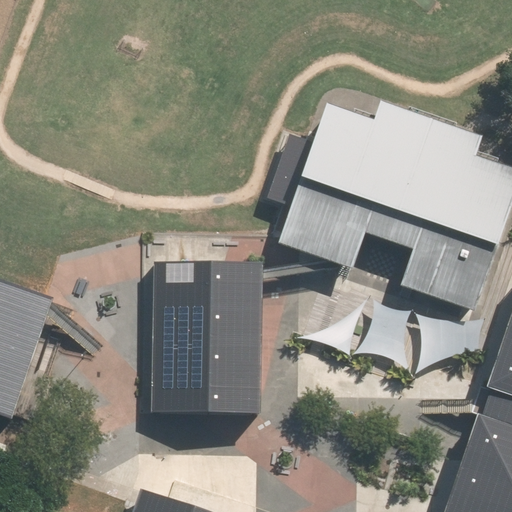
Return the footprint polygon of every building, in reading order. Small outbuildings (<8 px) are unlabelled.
[(225,71),(206,36),(192,44),(210,79),(225,71)] [(374,121),(325,104),(277,243),(354,269),(365,235),(409,250),(396,287),(472,313),(511,196),(511,168),(477,157),(483,138),(380,103),(374,121)] [(205,116),(199,134),(219,140),(203,194),(242,205),(265,126),(226,114),(224,122),(205,116)] [(140,189),(96,175),(51,319),(95,333),(140,189)] [(0,238),(9,241),(24,190),(0,182),(0,238)] [(262,265),(152,264),(151,414),(260,416),(262,265)] [(0,418),(12,422),(53,300),(45,298),(0,282),(0,418)] [(511,511),(511,308),(443,511),(511,511)] [(113,373),(39,350),(28,384),(102,408),(113,373)] [(141,511),(210,511),(149,491),(141,511)]
